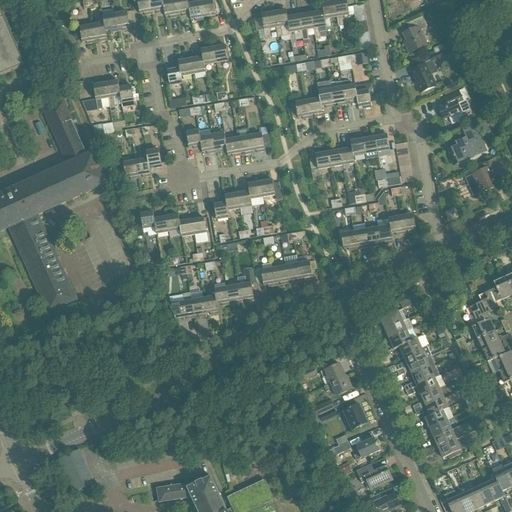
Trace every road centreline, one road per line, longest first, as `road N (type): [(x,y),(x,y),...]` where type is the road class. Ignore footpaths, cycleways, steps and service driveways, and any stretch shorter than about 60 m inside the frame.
road 1 (residential): [(18,462),(145,411),(202,364),(333,298)]
road 2 (residential): [(428,511),(333,298)]
road 3 (residential): [(395,118),(318,133),(277,164),(185,180)]
road 4 (residential): [(444,244),(418,129),(395,118)]
road 5 (residential): [(185,180),(147,45)]
road 6 (residential): [(263,0),(225,31),(147,45)]
road 7 (residential): [(333,298),(444,244)]
